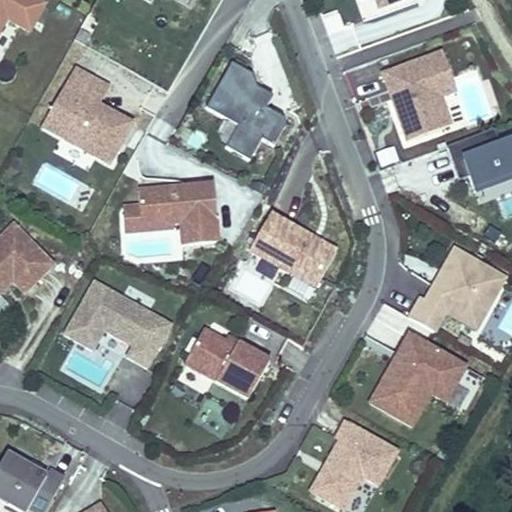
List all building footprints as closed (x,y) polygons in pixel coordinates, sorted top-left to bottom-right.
[(43,7),(31,0),(0,0),(0,29),(6,19),(28,32),(43,7)] [(374,0),(378,11),(407,0),(374,0)] [(327,17),(334,43),(346,40),(339,14),(327,17)] [(441,52),(382,73),(406,140),(450,125),(439,96),(434,82),(450,77),(441,52)] [(230,63),(205,108),(237,126),(225,147),(249,161),(261,140),(273,147),(285,126),(282,118),(265,108),(271,97),(270,92),(260,86),(256,88),(251,75),(230,63)] [(74,68),(40,126),(108,165),(130,125),(96,105),(107,87),(74,68)] [(450,77),(434,82),(439,96),(455,91),(450,77)] [(494,130),(447,147),(453,166),(463,162),(474,193),(511,178),(511,139),(499,144),(494,130)] [(213,186),(137,191),(138,206),(140,227),(171,224),(180,224),(181,246),(217,244),(213,186)] [(138,206),(124,207),(125,233),(171,229),(171,224),(140,227),(138,206)] [(314,291),(336,253),(270,215),(247,253),(314,291)] [(11,228),(0,238),(0,290),(1,290),(0,288),(0,283),(7,277),(10,280),(22,293),(49,267),(11,228)] [(420,299),(408,319),(434,333),(445,314),(459,322),(471,301),(487,310),(504,280),(453,251),(424,301),(420,299)] [(248,272),(232,290),(251,307),(267,288),(248,272)] [(7,277),(0,283),(0,288),(1,290),(10,280),(7,277)] [(169,328),(92,284),(63,336),(91,352),(102,332),(131,348),(125,358),(145,370),(169,328)] [(511,337),(511,297),(501,293),(488,329),(511,337)] [(471,301),(459,322),(475,332),(487,310),(471,301)] [(267,363),(235,345),(233,349),(222,343),(202,331),(183,364),(246,400),(267,363)] [(466,370),(407,336),(396,355),(411,363),(407,369),(392,361),(367,405),(411,430),(430,398),(445,406),(466,370)] [(235,345),(225,339),(222,343),(233,349),(235,345)] [(396,355),(392,361),(407,369),(411,363),(396,355)] [(393,452),(340,422),(331,437),(335,440),(306,490),(340,509),(358,477),(374,486),(393,452)] [(43,479),(3,456),(0,461),(0,501),(18,511),(25,511),(27,508),(33,511),(43,511),(62,480),(47,472),(43,479)]
